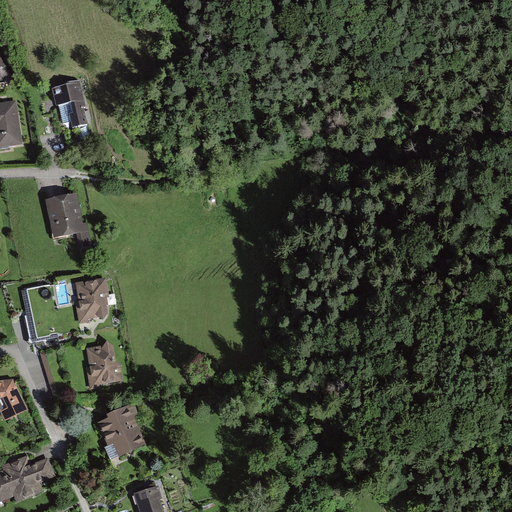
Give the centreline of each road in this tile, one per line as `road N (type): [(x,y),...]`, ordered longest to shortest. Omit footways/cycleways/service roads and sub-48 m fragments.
road 1 (track): [(463,205),(396,167),(310,149),(198,161),(155,180),(67,172)]
road 2 (residential): [(0,351),(17,356),(88,511)]
road 3 (track): [(179,0),(198,161)]
